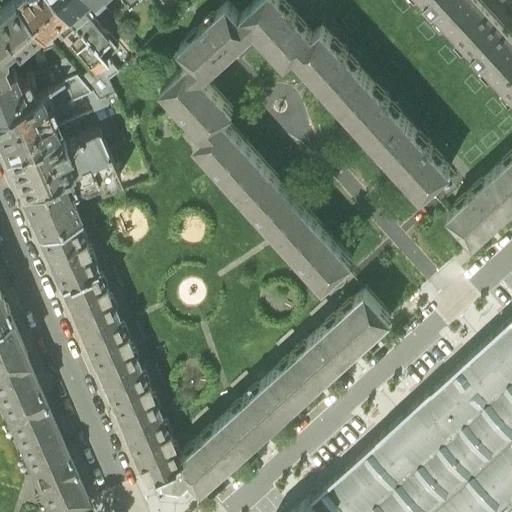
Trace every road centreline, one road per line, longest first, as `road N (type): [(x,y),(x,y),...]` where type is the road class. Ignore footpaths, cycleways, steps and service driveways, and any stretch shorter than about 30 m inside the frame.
road 1 (residential): [(223,511),(511,256)]
road 2 (residential): [(0,203),(131,511)]
